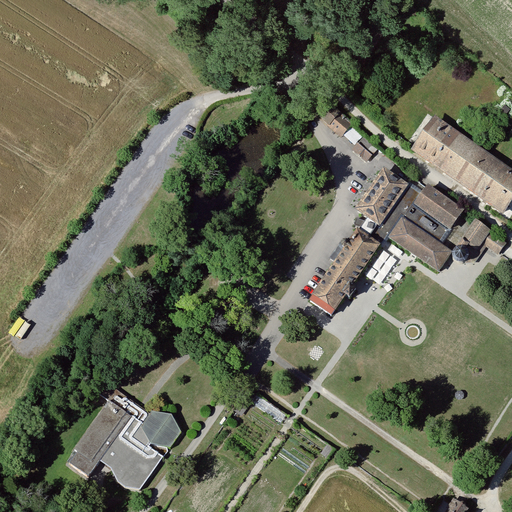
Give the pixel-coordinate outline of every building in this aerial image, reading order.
[(503,89),(498,94),(505,99),(509,94),(503,89)] [(328,128),(339,116),(340,114),(323,100),(311,113),(328,128)] [(339,116),(328,128),(327,130),(340,141),(352,128),(339,116)] [(413,153),(504,216),(511,204),(511,171),(436,120),(413,153)] [(363,140),(352,152),(367,165),(377,153),(363,140)] [(356,212),(369,221),(379,228),(381,229),(410,187),(401,180),(385,169),(356,212)] [(381,229),(379,228),(372,239),(381,246),(384,243),(386,239),(388,240),(403,218),(442,246),(452,232),(414,207),(424,193),(403,178),(401,180),(410,187),(381,229)] [(426,190),(424,193),(414,207),(452,232),(463,216),(465,212),(449,201),(451,198),(444,194),(443,196),(428,187),(426,190)] [(454,254),(442,246),(403,218),(388,240),(409,255),(440,276),(453,256),(454,254)] [(355,224),(355,228),(363,229),(368,222),(356,220),(355,224)] [(361,232),(372,239),(379,228),(369,221),(368,222),(363,229),(361,232)] [(474,224),(463,241),(467,244),(472,248),(478,252),(483,245),(492,233),(476,222),(474,224)] [(384,248),(381,246),(372,239),(361,232),(360,231),(351,244),(346,252),(336,266),(314,298),(336,313),(337,314),(348,299),(344,296),(350,287),(354,290),(384,248)] [(507,244),(492,233),(483,245),(487,248),(499,256),(507,244)] [(342,249),(346,252),(351,244),(348,241),(344,242),(341,245),(342,249)] [(467,244),(461,252),(463,251),(466,251),(469,252),(472,248),(467,244)] [(330,262),(336,266),(346,252),(342,249),(341,245),(330,262)] [(477,261),(487,248),(483,245),(478,252),(472,248),(469,252),(471,254),(472,257),(471,260),(470,262),(470,263),(471,263),(473,263),(475,262),(477,261)] [(471,254),(469,252),(466,251),(463,251),(461,252),(459,254),(459,257),(459,260),(461,262),(464,264),(467,264),(470,262),(471,260),(472,257),(471,254)] [(358,293),(354,290),(350,287),(344,296),(348,299),(352,302),(358,293)] [(331,319),(336,313),(314,298),(310,304),(331,319)] [(474,370),(472,372),(471,375),(473,378),(476,378),(479,376),(479,372),(477,370),(474,370)] [(71,465),(89,478),(99,464),(132,419),(143,426),(150,416),(107,384),(99,395),(110,403),(84,440),(75,451),(79,454),(71,465)] [(150,416),(143,426),(141,428),(150,446),(170,450),(182,434),(173,417),(152,414),(150,416)] [(143,426),(132,419),(99,464),(110,473),(116,485),(125,492),(141,494),(165,460),(148,449),(150,446),(141,428),(143,426)]
